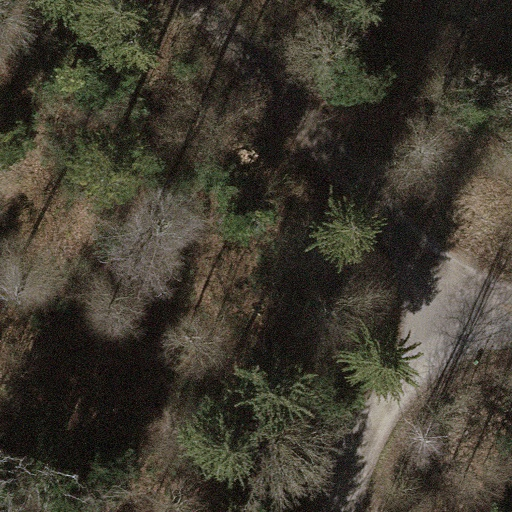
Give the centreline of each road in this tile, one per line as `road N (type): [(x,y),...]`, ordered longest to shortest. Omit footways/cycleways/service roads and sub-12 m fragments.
road 1 (track): [(475,330),(194,0)]
road 2 (track): [(342,511),(365,441),(395,389),(433,353),(475,330)]
